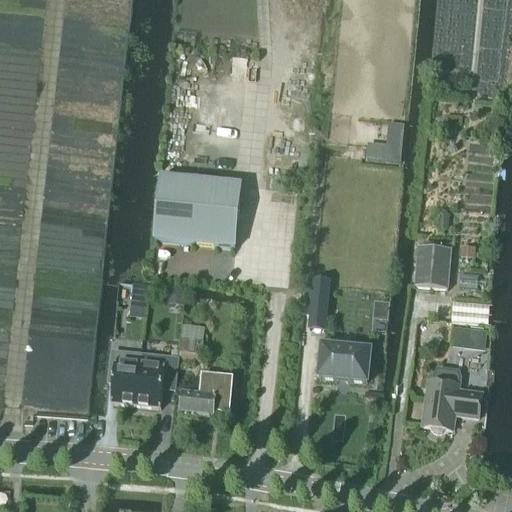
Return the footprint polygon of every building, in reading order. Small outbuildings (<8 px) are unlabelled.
[(389,153),(387,165),(399,166),(399,165),(401,154),(389,153)] [(233,254),(240,189),(159,181),(153,246),(233,254)] [(448,294),(451,255),(418,252),(414,291),(448,294)] [(308,294),(306,320),(311,320),(311,312),(325,313),(328,290),(328,284),(312,283),(310,283),(308,294)] [(131,304),(145,305),(147,293),(132,291),(131,304)] [(169,307),(182,309),(184,297),(171,296),(169,307)] [(456,332),(453,352),(484,356),(486,336),(456,332)] [(180,344),(179,364),(201,367),(204,347),(180,344)] [(322,350),(319,382),(337,384),(338,382),(348,383),(348,385),(367,387),(370,355),(322,350)] [(110,407),(117,408),(135,410),(141,359),(111,356),(109,377),(113,378),(110,407)] [(141,359),(135,410),(160,412),(162,386),(173,387),(173,389),(174,389),(177,363),(141,359)] [(427,387),(421,432),(428,433),(429,434),(430,435),(431,436),(432,437),(433,438),(434,438),(435,438),(436,438),(438,438),(439,438),(440,437),(442,437),(442,436),(443,435),(444,435),(451,436),(453,417),(459,418),(458,421),(477,423),(480,399),(459,397),(461,384),(459,378),(440,375),(436,381),(435,388),(427,387)] [(213,412),(228,413),(231,384),(199,381),(198,398),(180,397),(178,416),(212,419),(213,412)]
